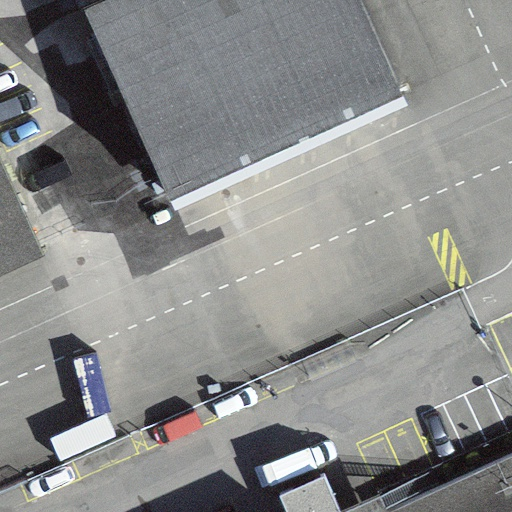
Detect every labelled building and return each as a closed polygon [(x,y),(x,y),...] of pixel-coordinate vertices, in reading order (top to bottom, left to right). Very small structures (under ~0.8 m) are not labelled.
[(75,0),(166,197),(399,96),(355,0),(75,0)] [(0,71),(50,180),(101,157),(73,95),(70,96),(27,3),(0,15),(0,71)] [(74,233),(125,210),(101,157),(50,180),(74,233)] [(0,266),(33,252),(0,178),(0,266)] [(511,511),(511,455),(386,511),(511,511)] [(276,496),(282,511),(336,511),(320,477),(276,496)]
